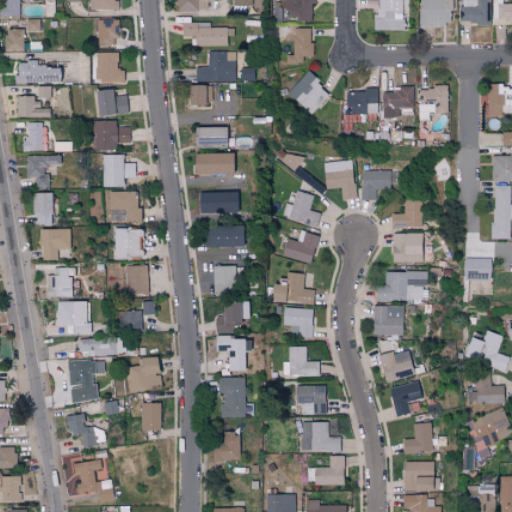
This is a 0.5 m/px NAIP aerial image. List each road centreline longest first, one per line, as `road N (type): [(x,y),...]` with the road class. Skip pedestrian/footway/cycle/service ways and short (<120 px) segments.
road 1 (residential): [(191,511),(196,355),(152,0)]
road 2 (residential): [(57,511),(0,178)]
road 3 (residential): [(378,511),(366,414),(344,347),(358,239)]
road 4 (residential): [(344,61),(511,60)]
